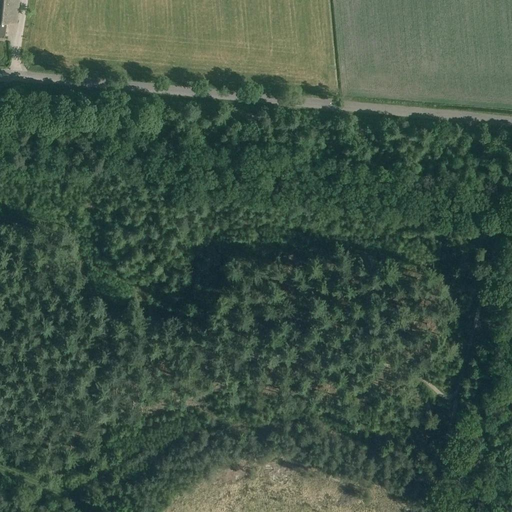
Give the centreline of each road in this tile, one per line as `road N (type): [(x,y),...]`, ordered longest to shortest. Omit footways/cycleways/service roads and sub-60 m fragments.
road 1 (tertiary): [(511,121),(0,73)]
road 2 (track): [(457,391),(427,511)]
